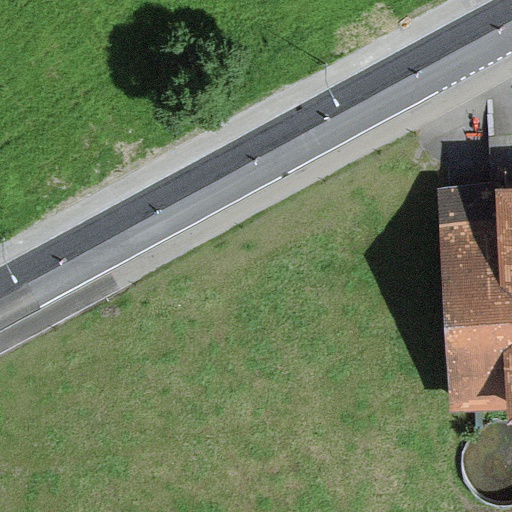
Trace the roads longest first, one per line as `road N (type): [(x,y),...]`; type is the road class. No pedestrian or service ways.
road 1 (secondary): [(0,298),(511,27)]
road 2 (unknown): [(20,332),(41,511)]
